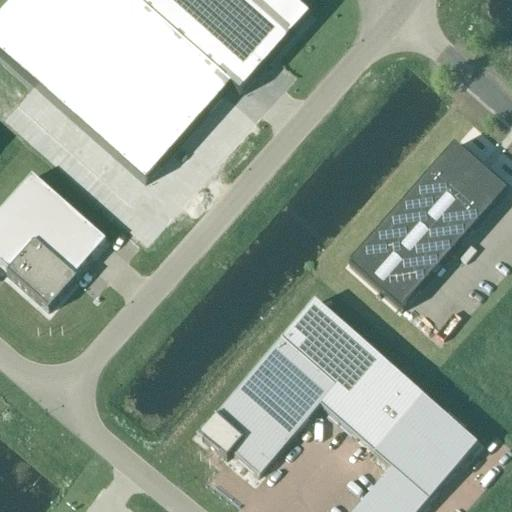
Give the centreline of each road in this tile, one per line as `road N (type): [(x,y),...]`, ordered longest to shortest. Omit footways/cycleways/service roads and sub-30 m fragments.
road 1 (unclassified): [(55,402),(399,16)]
road 2 (unclassified): [(186,511),(55,402)]
road 3 (unclassified): [(399,16),(511,115)]
